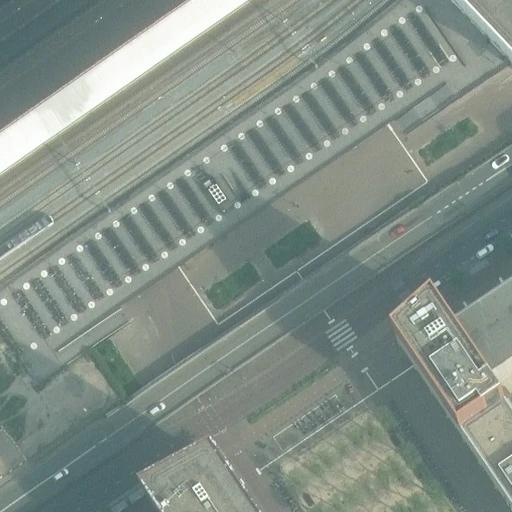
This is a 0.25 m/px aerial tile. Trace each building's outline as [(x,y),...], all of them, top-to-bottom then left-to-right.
[(0,0),(0,187),(270,0),(0,0)] [(416,0),(416,1),(395,121),(429,98),(439,113),(456,101),(507,66),(509,64),(504,58),(447,0),(416,0)] [(511,0),(447,0),(504,58),(511,66),(511,0)] [(263,132),(145,212),(182,266),(247,213),(254,206),(360,117),(374,37),(263,132)] [(491,389),(511,374),(511,292),(453,333),(491,389)] [(511,511),(511,419),(501,404),(509,398),(503,389),(495,395),(491,389),(453,333),(448,326),(441,316),(397,346),(506,507),(509,511),(511,511)] [(249,511),(221,469),(216,468),(156,509),(155,511),(249,511)]
